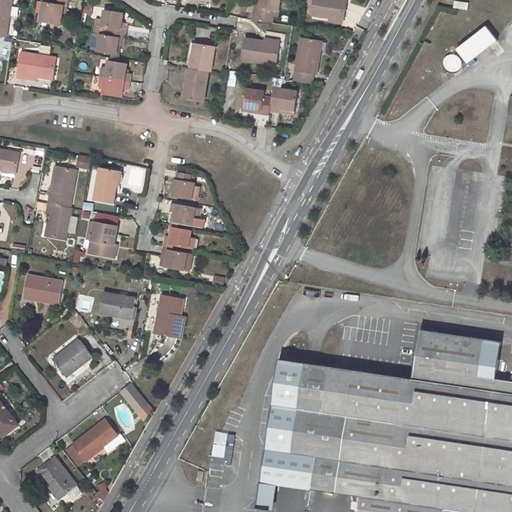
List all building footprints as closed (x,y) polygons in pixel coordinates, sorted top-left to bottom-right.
[(0,0),(0,36),(8,38),(15,1),(9,0),(0,0)] [(45,3),(42,22),(49,23),(62,25),(64,13),(65,6),(68,7),(69,0),(52,0),(52,4),(45,3)] [(260,0),(259,7),(255,6),(252,20),(272,23),(274,9),(279,10),(280,0),(260,0)] [(347,0),(314,0),(312,14),(344,19),(347,0)] [(455,1),(454,8),(468,10),(469,3),(455,1)] [(86,3),(84,15),(93,16),(95,4),(86,3)] [(124,22),(126,13),(107,10),(105,21),(100,20),(97,34),(128,39),(129,31),(123,30),(124,22)] [(468,63),(498,40),(487,26),(457,49),(468,63)] [(128,39),(97,34),(96,44),(101,45),(100,53),(120,56),(121,46),(126,47),(128,39)] [(318,67),(322,41),(302,37),(295,81),(312,83),(313,74),(316,74),(317,67),(318,67)] [(256,40),(246,39),(242,59),(276,66),(280,45),(265,42),(256,40)] [(210,71),(213,71),(218,45),(196,42),(192,68),(210,71)] [(59,59),(24,53),(21,67),(20,77),(27,79),(27,80),(38,82),(39,77),(55,80),(59,59)] [(462,67),(462,63),(461,59),(457,55),(454,54),(450,55),(446,57),(444,60),(443,63),(443,67),(445,70),(447,72),(450,73),(454,73),(458,72),(461,69),(462,67)] [(102,77),(133,82),(134,75),(128,74),(130,64),(110,61),(109,68),(104,67),(102,77)] [(188,81),(186,98),(205,101),(210,71),(192,68),(191,68),(190,70),(188,81)] [(133,82),(102,77),(101,87),(106,88),(105,95),(125,98),(126,91),(131,92),(133,82)] [(242,108),(261,111),(261,114),(269,115),(270,111),(271,106),(272,98),(265,97),(265,92),(246,88),(242,108)] [(271,106),(295,110),(298,92),(274,88),(272,98),(271,106)] [(279,112),(295,115),(295,110),(271,106),(270,111),(279,112)] [(20,153),(0,148),(0,167),(4,168),(17,170),(20,153)] [(93,155),(82,153),(80,164),(91,166),(93,155)] [(72,207),(79,169),(59,165),(56,180),(53,180),(51,195),(49,203),(72,207)] [(102,168),(96,200),(116,203),(117,194),(119,186),(121,172),(102,168)] [(175,181),(173,193),(192,197),(192,196),(194,184),(195,180),(191,179),(192,172),(177,169),(175,181)] [(174,222),(192,225),(194,216),(199,217),(201,206),(171,201),(170,209),(175,210),(175,214),(174,222)] [(68,239),(73,207),(72,207),(49,203),(48,211),(52,212),(51,220),(49,235),(68,239)] [(91,219),(93,204),(85,203),(84,218),(91,219)] [(98,222),(92,252),(114,256),(114,254),(117,240),(118,235),(120,226),(98,222)] [(164,244),(194,249),(196,236),(191,235),(192,225),(174,222),(172,234),(166,233),(164,244)] [(21,252),(26,253),(27,247),(14,244),(13,251),(21,252)] [(166,266),(185,269),(187,261),(192,262),(194,249),(164,244),(162,254),(168,255),(166,266)] [(75,252),(75,263),(83,263),(84,252),(75,252)] [(28,275),(24,297),(60,304),(64,282),(28,275)] [(225,287),(227,278),(215,276),(213,285),(225,287)] [(104,292),(100,313),(133,319),(137,298),(104,292)] [(162,294),(155,334),(178,338),(182,316),(185,299),(162,294)] [(76,313),(69,317),(79,332),(86,327),(76,313)] [(182,316),(178,338),(183,339),(187,317),(182,316)] [(511,511),(511,381),(496,379),(502,342),(421,330),(414,379),(305,363),(291,454),(316,457),(311,490),(361,497),(359,511),(445,511),(446,509),(465,511),(511,511)] [(80,339),(54,360),(67,377),(93,357),(80,339)] [(131,383),(122,391),(139,413),(148,405),(131,383)] [(0,399),(0,429),(5,436),(19,425),(0,399)] [(106,420),(75,444),(87,460),(104,447),(109,453),(122,443),(117,437),(119,436),(106,420)] [(233,465),(235,434),(227,433),(226,456),(210,456),(210,464),(233,465)] [(122,443),(126,440),(121,434),(119,436),(117,437),(122,443)] [(56,457),(39,471),(60,499),(68,492),(74,500),(84,492),(56,457)] [(95,487),(103,499),(112,493),(104,481),(95,487)]
